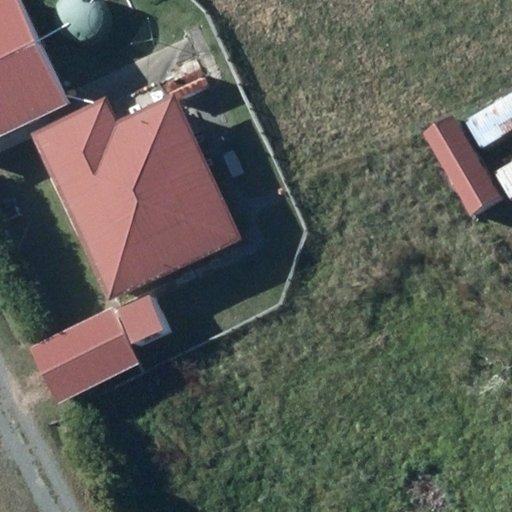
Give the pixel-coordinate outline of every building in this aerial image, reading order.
[(0,0),(0,148),(74,112),(17,0),(0,0)] [(112,105),(35,138),(111,313),(158,292),(246,253),(179,99),(120,125),(112,105)] [(481,156),(511,137),(511,103),(466,131),(481,156)] [(466,131),(459,119),(422,141),(471,222),(508,200),(492,174),(481,156),(466,131)] [(511,162),(492,174),(508,200),(511,207),(511,162)] [(56,411),(146,372),(137,351),(176,333),(158,292),(111,313),(28,349),(56,411)]
